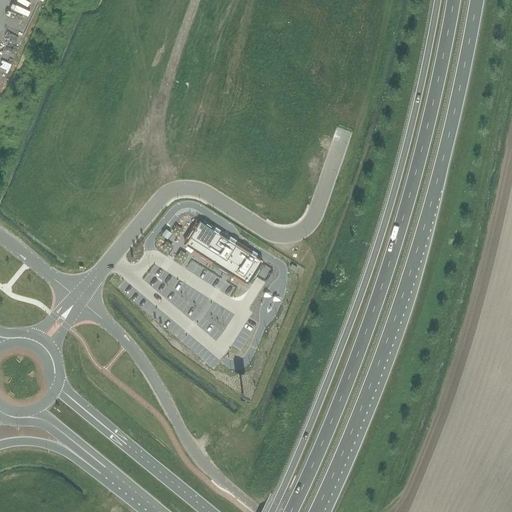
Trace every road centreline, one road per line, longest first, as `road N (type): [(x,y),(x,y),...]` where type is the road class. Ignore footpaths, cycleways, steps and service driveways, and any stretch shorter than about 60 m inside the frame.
road 1 (trunk): [(437,0),(382,232),(271,511)]
road 2 (trunk): [(454,0),(385,277),(289,511)]
road 3 (trunk): [(314,511),(403,290),(478,0)]
road 4 (unclassified): [(78,299),(173,189),(200,189),(265,231),(298,232),(315,214),(343,129)]
road 5 (unclassified): [(260,511),(218,480),(143,362),(78,299)]
road 6 (trunk): [(208,511),(55,379)]
